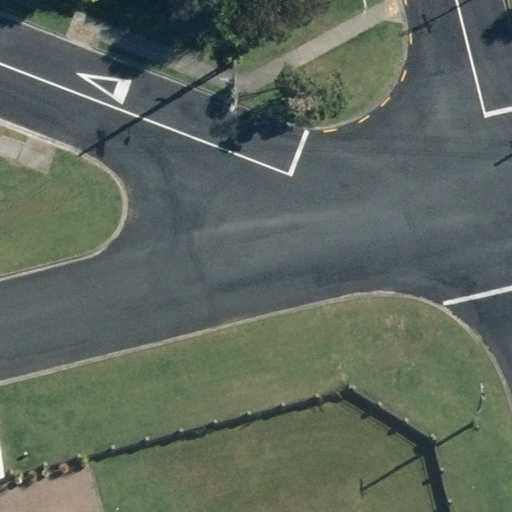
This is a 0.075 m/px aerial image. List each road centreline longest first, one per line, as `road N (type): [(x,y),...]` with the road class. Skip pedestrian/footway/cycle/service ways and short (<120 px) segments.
road 1 (residential): [(0,60),(296,173),(504,209)]
road 2 (residential): [(0,336),(504,209)]
road 3 (residential): [(454,0),(504,209)]
